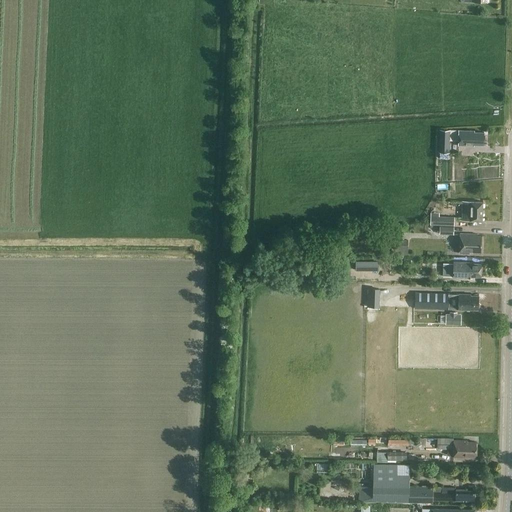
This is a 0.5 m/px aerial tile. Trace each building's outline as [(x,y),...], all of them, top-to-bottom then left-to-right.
[(449,153),(450,153),(451,130),(440,129),(439,152),(440,152),(440,159),(448,159),(449,153)] [(474,144),(484,144),(484,132),(475,132),(475,131),(459,130),(458,145),(474,145),(474,144)] [(462,220),(483,221),(483,202),(462,201),(462,220)] [(441,226),(454,227),(454,217),(431,216),(430,225),(441,225),(441,226)] [(478,234),(460,233),(459,253),(470,254),(470,252),(481,252),(482,236),(478,236),(478,234)] [(408,241),(392,240),(392,244),(387,244),(387,254),(408,254),(408,241)] [(430,270),(430,257),(409,257),(409,270),(430,270)] [(356,261),(356,271),(370,271),(370,261),(356,261)] [(469,276),(481,277),(481,264),(470,263),(470,262),(454,262),(453,277),(469,278),(469,276)] [(379,292),(367,291),(367,308),(378,309),(379,292)] [(415,308),(449,309),(450,294),(415,293),(415,308)] [(458,309),(479,310),(479,296),(471,295),(471,294),(459,294),(458,309)] [(445,324),(461,324),(461,315),(457,315),(457,312),(450,312),(450,315),(446,315),(445,324)] [(477,457),(477,442),(468,442),(468,441),(454,440),(454,438),(438,438),(437,449),(453,449),(453,456),(477,457)] [(407,460),(407,451),(377,452),(377,462),(387,462),(387,460),(407,460)] [(409,465),(373,465),(373,486),(360,486),(359,502),(433,503),(433,500),(474,501),(474,490),(462,490),(462,489),(456,489),(456,491),(454,491),(454,492),(442,492),(442,487),(409,487),(409,465)]
